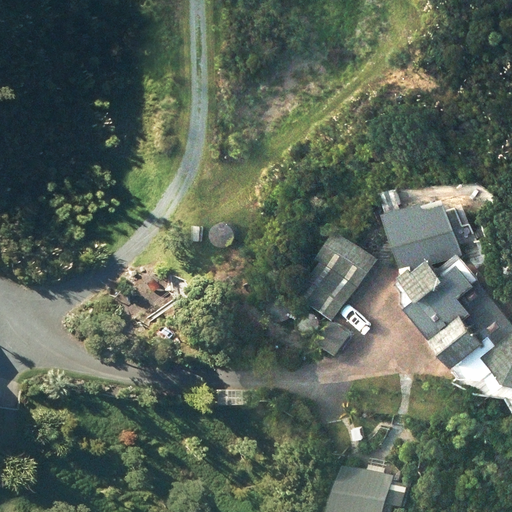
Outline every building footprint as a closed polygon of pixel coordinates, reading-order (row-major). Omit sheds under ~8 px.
[(400,187),(385,191),(390,211),(405,207),(400,187)] [(411,290),(410,302),(472,374),(490,360),(506,378),(511,373),(511,316),(465,254),(452,204),(434,208),(432,201),(394,211),(411,275),(404,281),(411,290)] [(385,260),(351,233),(303,293),(337,320),(385,260)] [(181,278),(164,291),(177,306),(193,293),(181,278)] [(289,322),(289,298),(270,298),(270,322),(289,322)] [(255,389),(213,390),(213,403),(255,402),(255,389)] [(345,511),(351,511),(398,511),(405,475),(353,465),(345,511)]
